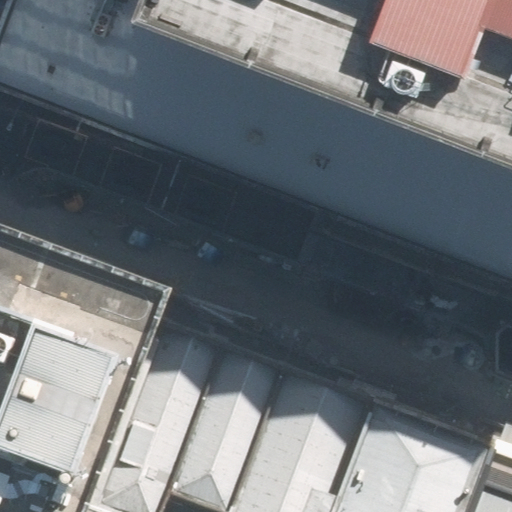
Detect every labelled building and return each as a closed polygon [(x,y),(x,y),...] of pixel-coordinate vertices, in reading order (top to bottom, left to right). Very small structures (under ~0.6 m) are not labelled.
[(511,0),(15,0),(0,41),(0,67),(511,260),(511,0)] [(0,511),(88,511),(155,335),(34,290),(0,276),(0,511)] [(511,321),(507,319),(496,326),(495,363),(501,370),(511,373),(511,321)] [(221,358),(155,335),(88,511),(165,511),(169,502),(221,358)] [(195,511),(228,511),(279,381),(221,358),(169,502),(195,511)] [(328,511),(366,414),(279,381),(228,511),(328,511)] [(328,511),(467,511),(487,460),(366,414),(328,511)] [(511,511),(511,469),(487,460),(467,511),(511,511)]
